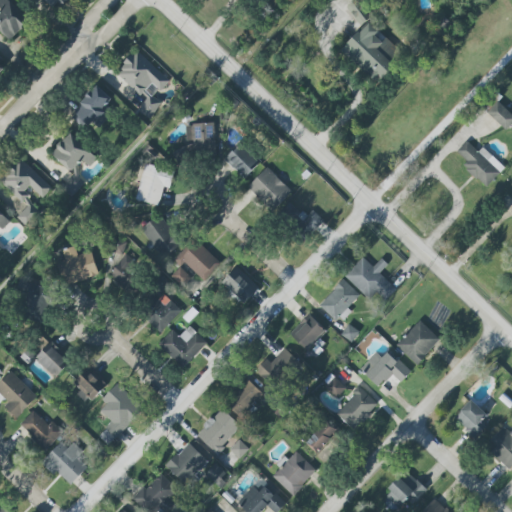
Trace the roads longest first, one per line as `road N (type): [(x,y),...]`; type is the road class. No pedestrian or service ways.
road 1 (tertiary): [(511,336),(157,0)]
road 2 (residential): [(368,204),(75,511)]
road 3 (residential): [(330,511),(498,323)]
road 4 (residential): [(118,0),(0,127)]
road 5 (residential): [(406,426),(499,511)]
road 6 (residential): [(189,201),(206,222),(223,216),(227,204),(223,191),(206,184),(189,201)]
